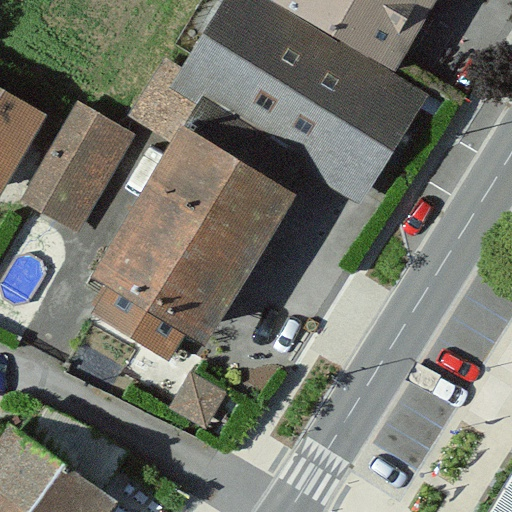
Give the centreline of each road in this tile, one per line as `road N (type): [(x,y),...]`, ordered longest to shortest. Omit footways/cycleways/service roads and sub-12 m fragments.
road 1 (tertiary): [(511,153),(289,511)]
road 2 (residential): [(283,511),(0,360)]
